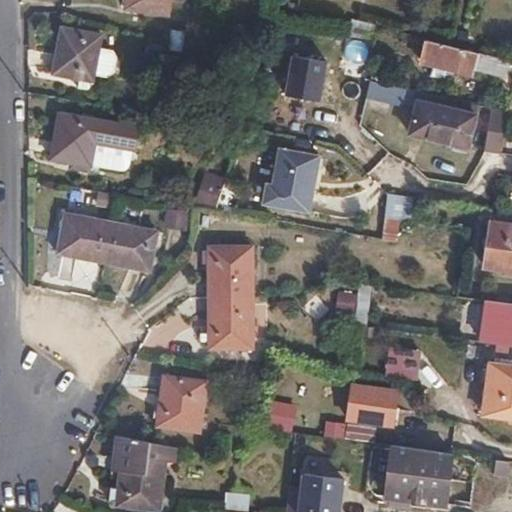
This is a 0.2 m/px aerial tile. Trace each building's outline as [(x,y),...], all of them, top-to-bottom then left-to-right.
[(169,0),(126,0),(125,9),(167,16),(169,0)] [(93,87),(102,37),(61,28),(52,78),(93,87)] [(478,55),(449,47),(427,41),(421,62),(472,75),(474,69),(478,55)] [(506,62),(478,55),(474,69),(502,76),(506,62)] [(331,102),(334,60),(293,57),(290,99),(331,102)] [(420,102),(422,92),(393,85),(343,73),(339,89),(401,104),(401,101),(418,105),(409,134),(467,149),(474,115),(420,102)] [(422,92),(420,102),(474,115),(476,105),(422,92)] [(508,112),(491,109),(484,145),(502,148),(508,112)] [(132,153),(136,129),(59,114),(51,160),(89,167),(94,145),(132,153)] [(266,184),(262,205),(307,213),(318,156),(278,149),(272,186),(266,184)] [(218,202),(221,175),(204,173),(201,200),(218,202)] [(386,194),(384,241),(405,242),(407,195),(386,194)] [(58,253),(103,263),(110,224),(65,215),(58,253)] [(110,224),(103,263),(149,272),(157,233),(110,224)] [(511,273),(511,228),(493,226),(487,271),(511,273)] [(209,248),(209,298),(252,298),(251,247),(209,248)] [(371,317),(373,290),(342,288),(340,315),(371,317)] [(252,298),(209,298),(210,349),(253,349),(252,298)] [(511,347),(511,304),(490,302),(483,344),(511,347)] [(423,378),(423,349),(391,348),(390,377),(423,378)] [(511,420),(511,367),(492,364),(485,416),(511,420)] [(205,432),(210,382),(169,376),(163,426),(205,432)] [(393,426),(399,395),(354,386),(348,419),(393,426)] [(274,400),(268,427),(293,432),(298,405),(274,400)] [(348,424),(345,440),(375,444),(378,429),(348,424)] [(447,507),(454,456),(453,456),(375,444),(345,440),(339,439),(331,491),(447,507)] [(155,511),(159,511),(167,461),(125,454),(117,507),(155,511)] [(228,494),(227,510),(251,511),(252,495),(228,494)]
